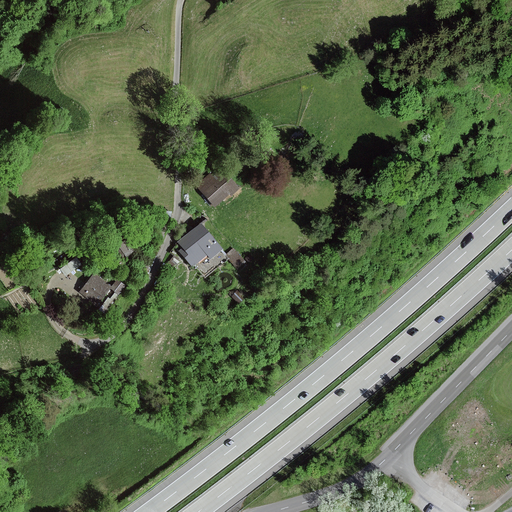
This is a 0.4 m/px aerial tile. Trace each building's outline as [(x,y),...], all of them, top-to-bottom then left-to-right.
[(220,163),(196,182),(216,206),(239,186),(220,163)] [(202,223),(179,241),(184,248),(179,251),(192,267),(194,265),(205,278),(228,259),(222,251),(224,250),(202,223)] [(156,238),(162,240),(167,227),(162,224),(156,238)] [(125,240),(118,245),(126,257),(137,249),(132,242),(128,244),(125,240)] [(234,248),(227,254),(239,269),(246,263),(234,248)] [(76,258),(60,269),(66,277),(81,265),(76,258)] [(111,287),(94,274),(80,292),(97,305),(111,287)] [(118,280),(111,289),(119,295),(126,286),(118,280)]
